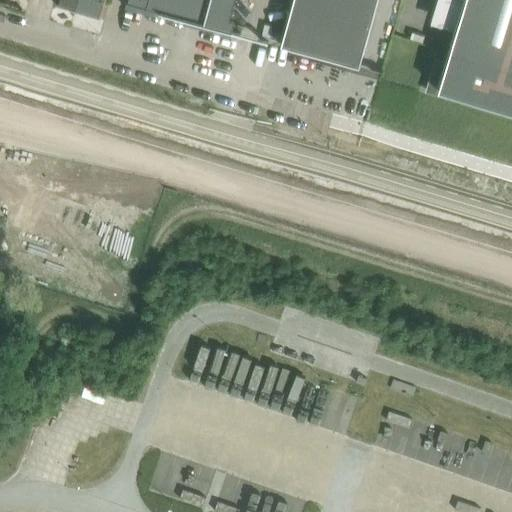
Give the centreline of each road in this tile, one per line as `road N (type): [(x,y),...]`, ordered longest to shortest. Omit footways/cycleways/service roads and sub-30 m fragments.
road 1 (primary): [(0,114),(511,268)]
road 2 (unclassified): [(265,145),(239,94),(0,23)]
road 3 (primary): [(265,145),(0,65)]
road 4 (primary): [(511,218),(265,145)]
